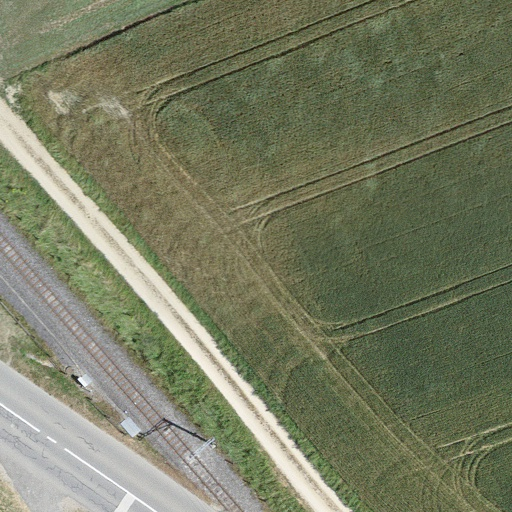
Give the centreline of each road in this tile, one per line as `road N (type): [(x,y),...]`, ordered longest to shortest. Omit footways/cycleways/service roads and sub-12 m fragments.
road 1 (track): [(347,511),(0,115)]
road 2 (tertiary): [(0,405),(153,511)]
